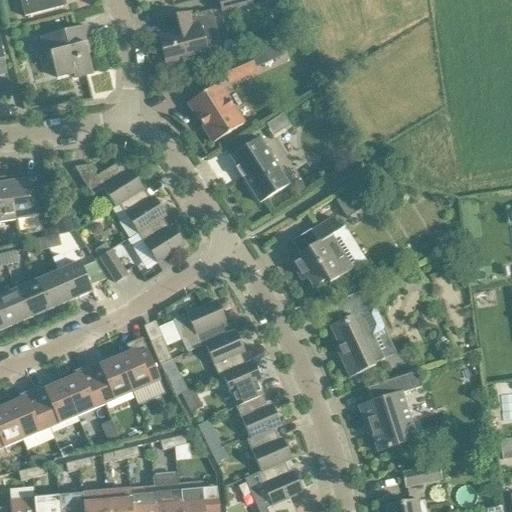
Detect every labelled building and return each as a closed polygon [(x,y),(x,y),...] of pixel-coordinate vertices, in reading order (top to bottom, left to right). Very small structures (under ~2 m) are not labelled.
[(19,0),(24,17),(58,9),(55,0),(19,0)] [(219,0),(223,14),(252,6),(250,0),(219,0)] [(159,36),(162,51),(159,56),(161,62),(166,65),(167,68),(207,57),(205,49),(220,45),(212,11),(188,17),(187,15),(165,21),(168,34),(159,36)] [(93,74),(88,54),(93,53),(86,26),(41,38),(45,56),(50,54),(57,79),(73,74),(74,79),(93,74)] [(0,89),(8,88),(1,47),(0,46),(0,89)] [(228,83),(256,71),(249,56),(222,68),(228,83)] [(218,85),(188,104),(213,144),(243,125),(218,85)] [(243,178),(260,204),(289,186),(259,138),(230,157),(237,168),(235,169),(242,179),(243,178)] [(103,189),(114,208),(143,189),(131,171),(127,173),(120,163),(121,163),(120,162),(96,177),(90,166),(74,168),(92,196),(103,189)] [(52,176),(52,180),(53,183),(57,183),(60,181),(61,178),(59,175),(56,174),(52,176)] [(23,175),(10,177),(16,221),(40,217),(40,222),(53,220),(48,188),(47,188),(48,195),(38,197),(35,179),(24,181),(23,175)] [(0,223),(16,221),(10,177),(0,178),(0,223)] [(119,205),(137,234),(166,216),(154,197),(150,200),(143,189),(114,208),(115,208),(119,205)] [(166,217),(166,216),(137,234),(156,264),(185,246),(173,227),(168,229),(162,219),(166,217)] [(341,231),(333,219),(312,232),(311,230),(297,238),(298,239),(300,238),(305,247),(309,244),(311,248),(304,252),(303,250),(298,253),(299,255),(289,261),(294,269),(302,282),(307,279),(313,289),(326,280),(329,284),(353,270),(331,236),(341,231)] [(46,239),(49,249),(61,246),(58,236),(46,239)] [(36,252),(49,249),(46,239),(34,242),(36,252)] [(111,250),(99,258),(115,283),(127,276),(111,250)] [(16,252),(3,255),(6,266),(18,263),(16,252)] [(71,302),(92,292),(80,263),(68,268),(63,255),(53,260),(58,272),(71,302)] [(58,272),(37,281),(50,311),(71,302),(58,272)] [(29,319),(50,311),(37,281),(16,290),(29,319)] [(376,307),(367,288),(332,305),(340,322),(329,327),(339,346),(335,348),(349,378),(375,367),(374,365),(384,360),(373,335),(382,331),(383,327),(374,307),(376,307)] [(16,290),(0,297),(0,310),(8,328),(29,319),(16,290)] [(217,301),(186,315),(187,316),(174,322),(188,353),(200,348),(236,332),(235,331),(226,335),(220,321),(225,319),(217,301)] [(147,335),(160,366),(172,361),(158,330),(147,335)] [(245,352),(236,332),(200,348),(205,346),(219,377),(253,362),(245,365),(240,354),(245,352)] [(134,351),(117,358),(132,393),(160,381),(142,339),(131,344),(134,351)] [(105,405),(132,393),(117,358),(100,366),(99,362),(88,366),(105,405)] [(181,379),(172,361),(160,366),(170,384),(181,379)] [(223,376),(236,408),(263,396),(258,384),(262,383),(253,362),(219,377),(219,378),(223,376)] [(77,417),(105,405),(88,366),(77,371),(79,375),(62,382),(77,417)] [(367,434),(369,434),(371,433),(377,453),(416,440),(401,394),(421,388),(416,372),(367,388),(372,403),(358,407),(367,434)] [(44,385),(33,390),(49,429),(77,417),(62,382),(45,389),(44,385)] [(193,389),(181,394),(185,402),(197,396),(193,389)] [(22,441),(49,429),(33,390),(22,395),(24,399),(7,406),(22,441)] [(268,408),(263,396),(236,408),(250,439),(247,440),(247,441),(281,426),(272,406),(268,408)] [(0,450),(22,441),(7,406),(0,408),(0,450)] [(257,474),(292,459),(283,439),(278,441),(273,430),(281,427),(281,426),(247,441),(260,472),(257,474)] [(118,440),(114,430),(105,434),(108,444),(118,440)] [(172,439),(174,448),(187,445),(184,436),(172,439)] [(162,451),(174,448),(172,439),(160,442),(162,451)] [(511,439),(500,441),(502,461),(511,459),(511,439)] [(209,449),(212,456),(224,451),(220,443),(209,449)] [(125,450),(127,460),(139,457),(137,447),(125,450)] [(60,452),(63,460),(74,456),(70,448),(60,452)] [(115,462),(127,460),(125,450),(102,456),(104,463),(115,462)] [(228,458),(224,451),(212,456),(216,464),(228,458)] [(77,462),(80,471),(92,468),(90,459),(77,462)] [(292,460),(292,459),(257,474),(271,506),(266,509),(267,511),(295,511),(289,499),(302,493),(293,472),(289,474),(284,463),(292,460)] [(68,474),(80,471),(77,462),(66,464),(68,474)] [(401,473),(405,488),(442,480),(438,465),(401,473)] [(43,467),(30,470),(33,479),(45,476),(43,467)] [(20,482),(33,479),(30,470),(18,473),(20,482)] [(180,511),(178,486),(177,472),(153,474),(154,488),(156,511),(180,511)] [(219,511),(217,489),(203,490),(202,484),(178,486),(180,511),(219,511)] [(156,511),(154,488),(130,490),(131,511),(156,511)] [(131,511),(130,490),(106,493),(107,511),(131,511)] [(83,511),(107,511),(106,493),(82,495),(83,511)] [(59,511),(83,511),(82,495),(58,497),(59,511)] [(511,511),(511,495),(503,497),(504,511),(511,511)] [(35,511),(59,511),(58,497),(34,499),(35,511)] [(35,511),(34,499),(10,501),(10,511),(35,511)] [(418,511),(417,501),(385,506),(386,511),(418,511)]
